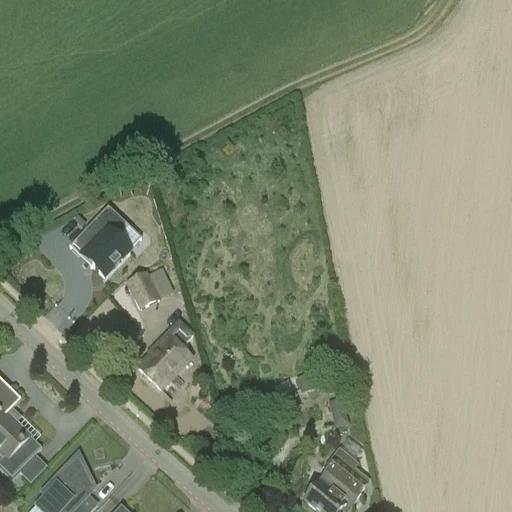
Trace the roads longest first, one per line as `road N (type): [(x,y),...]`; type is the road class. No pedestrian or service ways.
road 1 (track): [(0,242),(431,21),(448,0)]
road 2 (tertiary): [(223,511),(0,303)]
